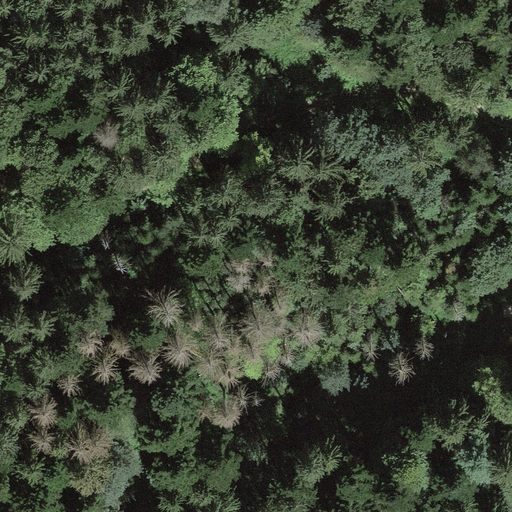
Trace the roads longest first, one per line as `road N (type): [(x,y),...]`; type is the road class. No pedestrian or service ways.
road 1 (track): [(0,266),(249,130),(328,96),(409,94),(511,132)]
road 2 (track): [(511,344),(304,420),(246,468),(213,511)]
